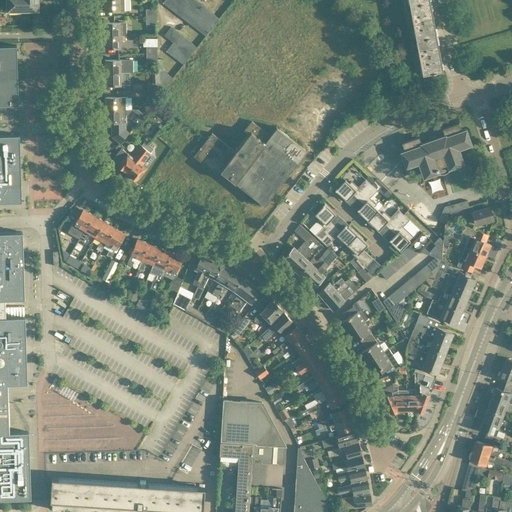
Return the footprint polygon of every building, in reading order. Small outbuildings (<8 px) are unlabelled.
[(6,0),(6,11),(38,10),(38,0),(6,0)] [(124,10),(123,0),(103,0),(104,10),(124,10)] [(177,0),(172,0),(167,6),(171,9),(178,1),(177,0)] [(191,10),(197,2),(195,0),(192,0),(186,7),(191,10)] [(178,1),(171,9),(176,13),(182,4),(178,1)] [(430,1),(409,5),(416,39),(436,36),(430,1)] [(195,14),(202,5),(197,2),(191,10),(195,14)] [(182,4),(176,13),(180,16),(186,7),(182,4)] [(202,5),(195,14),(199,17),(206,8),(202,5)] [(186,7),(180,16),(184,19),(191,10),(186,7)] [(203,20),(210,11),(206,8),(199,17),(203,20)] [(191,10),(184,19),(188,22),(195,14),(191,10)] [(210,11),(203,20),(207,23),(214,15),(210,11)] [(195,14),(188,22),(192,26),(199,17),(195,14)] [(207,23),(212,27),(218,18),(214,15),(207,23)] [(199,17),(192,26),(196,29),(203,20),(199,17)] [(200,32),(207,23),(203,20),(196,29),(200,32)] [(125,35),(125,22),(104,23),(104,35),(125,35)] [(207,23),(200,32),(205,35),(212,27),(207,23)] [(168,39),(175,30),(170,27),(164,35),(168,39)] [(175,30),(168,39),(172,42),(179,33),(175,30)] [(172,42),(177,45),(183,37),(179,33),(172,42)] [(120,47),(120,40),(125,40),(125,35),(104,35),(105,48),(120,47)] [(442,70),(436,36),(416,39),(422,74),(432,72),(435,72),(435,71),(442,70)] [(183,37),(177,45),(181,48),(187,40),(183,37)] [(187,40),(181,48),(185,52),(192,43),(187,40)] [(181,48),(177,45),(172,42),(169,46),(177,53),(181,48)] [(192,43),(185,52),(189,55),(196,47),(192,43)] [(9,432),(8,384),(27,383),(25,316),(6,317),(5,299),(25,299),(23,232),(0,232),(0,202),(22,202),(20,135),(0,135),(0,105),(19,104),(17,45),(0,45),(0,499),(31,498),(29,431),(9,432)] [(177,53),(169,46),(166,51),(174,57),(177,53)] [(181,48),(177,53),(174,57),(178,60),(185,52),(181,48)] [(185,52),(178,60),(182,64),(189,55),(185,52)] [(133,59),(105,60),(105,72),(125,72),(129,72),(133,72),(133,59)] [(160,84),(168,74),(164,71),(163,70),(157,70),(159,83),(160,84)] [(125,72),(105,72),(105,85),(129,84),(129,72),(125,72)] [(164,88),(172,78),(168,74),(160,84),(164,88)] [(125,110),(125,97),(105,97),(105,110),(125,110)] [(158,106),(154,110),(163,117),(167,112),(158,106)] [(125,110),(105,110),(106,122),(112,122),(112,136),(121,143),(127,135),(129,133),(126,131),(126,122),(126,114),(127,114),(137,122),(143,114),(137,110),(125,110)] [(400,152),(405,164),(405,167),(418,162),(423,177),(438,172),(439,172),(442,173),(444,172),(446,171),(448,170),(449,169),(449,168),(463,163),(458,148),(471,144),(465,129),(461,130),(458,123),(442,129),(444,135),(436,138),(435,135),(428,137),(429,140),(420,143),(418,137),(402,143),(404,150),(400,152)] [(263,205),(302,149),(271,127),(260,142),(243,131),(231,148),(209,132),(192,156),(263,205)] [(121,148),(113,157),(120,162),(117,165),(126,173),(149,145),(144,141),(141,145),(140,144),(131,155),(127,153),(121,148)] [(149,145),(126,173),(135,180),(146,167),(142,164),(148,157),(151,153),(150,152),(153,148),(152,148),(149,145)] [(357,199),(371,185),(365,179),(358,187),(355,186),(351,182),(350,183),(349,183),(349,184),(345,180),(337,188),(335,190),(337,192),(344,199),(345,198),(347,199),(348,198),(348,199),(352,194),(357,199)] [(367,220),(377,210),(373,207),(376,204),(369,198),(377,190),(371,185),(357,199),(363,204),(359,209),(358,210),(359,211),(359,212),(367,220)] [(444,207),(438,220),(445,223),(449,212),(469,206),(467,200),(457,203),(448,206),(444,207)] [(323,205),(315,214),(319,218),(317,220),(321,225),(313,234),(320,240),(335,225),(330,220),(334,216),(333,216),(334,215),(333,213),(333,212),(326,205),(324,204),(323,206),(323,205)] [(491,213),(489,207),(465,214),(464,208),(472,206),(469,206),(449,212),(451,218),(465,214),(466,219),(473,217),(475,224),(493,219),(492,217),(493,217),(492,213),(491,213)] [(389,229),(403,215),(397,209),(389,218),(383,212),(381,214),(377,210),(367,220),(376,229),(377,228),(379,230),(380,229),(384,224),(389,229)] [(73,223),(68,232),(79,239),(84,230),(93,216),(92,215),(92,214),(89,212),(88,213),(83,210),(78,218),(77,217),(73,223)] [(410,241),(409,240),(412,237),(402,227),(409,220),(403,215),(389,229),(395,234),(391,239),(390,240),(391,242),(400,251),(410,241)] [(84,230),(79,239),(84,241),(89,233),(95,236),(103,222),(102,221),(102,220),(99,218),(98,219),(93,216),(84,230)] [(106,243),(114,228),(109,225),(109,224),(106,222),(105,223),(103,222),(95,236),(101,240),(96,248),(101,251),(106,243)] [(291,266),(308,247),(307,246),(311,242),(312,243),(312,242),(309,240),(313,236),(299,223),(294,230),(305,241),(297,250),(293,246),(283,259),(291,266)] [(340,230),(335,225),(320,240),(325,245),(333,236),(340,242),(342,240),(347,244),(357,234),(348,226),(347,227),(346,225),(345,226),(344,226),(340,230)] [(488,235),(479,231),(464,225),(461,232),(469,236),(464,247),(485,256),(490,245),(485,243),(488,235)] [(120,242),(124,234),(120,231),(119,230),(116,228),(115,229),(114,228),(106,243),(111,246),(109,250),(106,255),(111,257),(116,249),(117,249),(121,243),(120,242)] [(366,242),(357,234),(347,244),(349,247),(347,249),(356,257),(354,259),(361,267),(363,269),(372,259),(363,249),(366,246),(365,246),(366,245),(365,243),(366,242)] [(319,242),(313,236),(309,240),(312,242),(312,243),(315,246),(319,242)] [(142,260),(148,244),(147,244),(146,242),(143,241),(142,242),(137,240),(133,248),(132,247),(129,254),(130,255),(127,264),(131,266),(133,262),(131,261),(133,256),(141,259),(142,260)] [(150,272),(160,249),(158,248),(157,247),(154,245),(153,246),(148,244),(142,260),(141,259),(139,264),(138,269),(142,270),(145,261),(153,264),(149,272),(150,272)] [(430,253),(429,254),(435,257),(441,259),(442,251),(437,246),(430,253)] [(298,273),(309,261),(305,258),(312,251),(308,247),(291,266),(298,273)] [(407,247),(402,251),(409,259),(419,251),(407,247)] [(480,267),(485,256),(464,247),(456,266),(471,272),(475,264),(480,267)] [(305,281),(332,252),(328,248),(323,253),(319,257),(319,258),(317,261),(313,257),(309,261),(298,273),(305,281)] [(164,269),(170,253),(166,251),(165,250),(162,249),(161,249),(160,249),(150,272),(147,279),(152,281),(150,288),(156,290),(161,278),(162,275),(162,273),(164,269)] [(409,259),(402,251),(398,255),(405,263),(409,259)] [(313,288),(324,276),(320,272),(327,265),(328,265),(337,256),(332,252),(305,281),(313,288)] [(178,266),(182,257),(176,255),(176,254),(173,253),(172,253),(170,253),(164,269),(162,273),(169,276),(167,280),(172,282),(169,288),(178,291),(182,279),(176,276),(180,267),(178,266)] [(197,285),(210,259),(201,255),(194,269),(199,271),(193,283),(197,285)] [(405,263),(398,255),(393,259),(400,267),(405,263)] [(437,269),(441,259),(435,257),(425,265),(432,274),(436,271),(437,269)] [(353,258),(349,261),(357,270),(361,267),(354,259),(353,258)] [(111,259),(101,279),(108,282),(118,263),(111,259)] [(216,296),(231,270),(221,264),(210,259),(197,285),(203,288),(208,276),(213,278),(218,281),(212,293),(216,296)] [(400,267),(393,259),(388,263),(395,271),(400,267)] [(395,271),(388,263),(383,267),(390,275),(395,271)] [(80,270),(87,274),(91,268),(83,264),(80,270)] [(432,274),(425,265),(420,269),(428,277),(432,274)] [(390,275),(383,267),(379,270),(386,279),(390,275)] [(428,277),(420,269),(416,273),(423,281),(425,279),(428,277)] [(475,281),(474,281),(475,279),(459,273),(457,278),(437,269),(436,271),(433,279),(438,281),(440,276),(447,279),(470,289),(472,285),(473,286),(475,281)] [(240,300),(252,284),(242,277),(231,270),(216,296),(221,298),(228,287),(233,290),(238,294),(229,305),(232,307),(234,308),(235,307),(240,300)] [(433,279),(436,271),(432,274),(428,277),(425,279),(431,285),(435,287),(438,281),(433,279)] [(423,281),(416,273),(411,277),(418,285),(423,281)] [(418,285),(411,277),(406,281),(413,289),(418,285)] [(324,300),(344,282),(341,278),(332,285),(329,282),(317,292),(324,300)] [(453,288),(451,292),(448,300),(440,296),(437,301),(445,305),(461,311),(463,307),(464,308),(466,303),(465,303),(466,299),(467,297),(468,298),(470,293),(469,293),(470,289),(447,279),(445,284),(453,288)] [(413,289),(406,281),(401,285),(408,293),(413,289)] [(324,300),(333,310),(345,300),(351,294),(345,288),(348,286),(344,282),(324,300)] [(251,303),(260,291),(252,284),(240,300),(235,307),(234,308),(235,309),(238,312),(247,300),(251,303)] [(408,293),(401,285),(397,289),(404,297),(408,293)] [(426,296),(428,292),(418,288),(416,290),(425,296),(426,296)] [(404,297),(397,289),(392,293),(399,301),(404,297)] [(136,301),(139,293),(128,290),(126,298),(136,301)] [(191,298),(178,292),(173,304),(185,310),(191,298)] [(399,301),(392,293),(387,297),(394,305),(396,304),(399,301)] [(371,300),(378,310),(383,307),(377,297),(371,300)] [(394,305),(387,297),(382,301),(389,310),(394,305)] [(149,307),(138,300),(134,307),(145,313),(149,307)] [(266,327),(282,310),(272,300),(265,308),(263,307),(259,311),(260,312),(253,320),(258,324),(260,321),(266,327)] [(342,321),(348,331),(363,321),(367,319),(356,302),(352,305),(353,307),(343,313),(346,319),(342,321)] [(194,315),(197,309),(188,304),(185,310),(194,315)] [(394,305),(389,310),(397,322),(403,307),(403,306),(396,304),(394,305)] [(446,320),(456,324),(458,318),(460,319),(462,313),(461,313),(461,311),(445,305),(443,311),(435,308),(432,315),(446,321),(446,320)] [(206,314),(197,309),(194,315),(203,319),(206,314)] [(206,314),(203,319),(211,324),(214,319),(216,316),(207,311),(206,314)] [(292,321),(284,313),(260,335),(265,340),(277,329),(280,332),(292,321)] [(245,315),(230,335),(233,339),(234,337),(237,335),(241,330),(242,328),(243,329),(248,322),(247,322),(250,318),(245,315)] [(454,336),(452,335),(452,333),(442,329),(443,326),(439,324),(440,322),(426,316),(423,323),(416,320),(413,329),(418,331),(418,330),(422,332),(422,333),(449,343),(450,339),(452,340),(454,336)] [(223,324),(214,319),(211,324),(220,329),(223,324)] [(370,332),(363,321),(348,331),(355,341),(359,339),(362,344),(373,337),(370,332)] [(223,325),(220,329),(230,335),(232,330),(223,325)] [(302,333),(296,326),(284,335),(288,339),(273,351),(275,354),(280,350),(281,350),(282,349),(290,343),(302,333)] [(413,342),(418,331),(413,329),(409,340),(413,342)] [(310,343),(302,333),(290,343),(282,349),(281,350),(283,354),(288,351),(290,353),(296,349),(297,351),(301,357),(281,369),(283,373),(294,367),(316,352),(310,343)] [(445,352),(449,343),(422,333),(420,338),(432,342),(430,347),(427,354),(413,348),(411,353),(441,364),(445,352)] [(367,362),(383,351),(377,342),(376,342),(373,337),(362,344),(365,349),(361,352),(367,362)] [(437,374),(441,364),(411,353),(413,348),(413,347),(407,344),(406,355),(409,356),(409,358),(424,364),(422,368),(437,374)] [(253,359),(260,352),(256,348),(246,356),(250,362),(253,359)] [(400,364),(389,348),(383,352),(383,351),(367,362),(374,372),(378,369),(382,374),(392,368),(393,370),(400,367),(399,365),(400,364)] [(328,371),(322,362),(316,352),(294,367),(299,375),(308,369),(309,370),(313,376),(302,383),(304,387),(306,386),(328,371)] [(511,359),(507,357),(507,358),(506,358),(504,362),(505,362),(503,367),(511,370),(511,359)] [(253,359),(250,362),(254,370),(259,367),(253,359)] [(262,365),(254,371),(259,378),(267,371),(262,365)] [(511,370),(503,367),(502,371),(501,371),(499,375),(500,375),(500,377),(502,377),(500,382),(510,386),(511,382),(511,381),(511,370)] [(334,382),(328,371),(306,386),(309,390),(318,384),(322,389),(334,382)] [(420,391),(420,384),(418,383),(418,379),(417,379),(417,372),(414,371),(415,395),(406,395),(407,411),(416,410),(416,407),(421,392),(420,391)] [(421,392),(416,407),(416,410),(423,413),(433,384),(433,383),(434,378),(433,377),(425,374),(423,381),(427,382),(426,386),(420,384),(420,391),(421,392)] [(316,399),(304,405),(306,409),(340,393),(334,382),(322,389),(322,391),(314,395),(316,399)] [(511,392),(511,391),(511,386),(510,386),(500,382),(498,387),(496,387),(496,388),(495,388),(493,393),(494,393),(492,397),(511,404),(511,392)] [(407,411),(406,395),(406,390),(398,390),(398,385),(395,386),(395,383),(392,383),(392,384),(393,392),(391,393),(397,408),(397,411),(407,411)] [(272,384),(265,388),(269,396),(276,391),(272,384)] [(397,408),(391,393),(393,392),(392,384),(381,389),(391,414),(397,411),(397,408)] [(274,404),(282,399),(279,393),(270,399),(274,404)] [(322,412),(344,402),(340,393),(306,409),(311,419),(323,414),(322,412)] [(511,404),(492,397),(491,400),(489,405),(490,405),(488,408),(488,410),(487,410),(485,415),(486,415),(484,419),(508,428),(509,426),(510,423),(502,420),(504,414),(506,408),(511,410),(511,404)] [(284,444),(261,402),(222,399),(220,441),(252,442),(251,461),(283,463),(284,444)] [(350,417),(346,407),(331,412),(333,417),(317,423),(318,428),(315,430),(315,431),(325,427),(325,426),(350,417)] [(284,408),(278,412),(282,420),(289,416),(284,408)] [(292,416),(283,421),(288,429),(297,425),(292,416)] [(354,428),(350,417),(325,426),(325,427),(315,431),(317,436),(337,428),(339,433),(354,428)] [(483,422),(481,427),(481,429),(487,431),(497,434),(498,430),(506,433),(508,428),(484,419),(483,422)] [(338,446),(358,440),(355,430),(322,440),(324,447),(337,443),(338,446)] [(475,447),(474,450),(498,458),(500,452),(491,450),(493,445),(483,442),(477,440),(477,442),(476,441),(474,446),(475,447)] [(248,511),(251,461),(252,442),(220,441),(218,466),(237,467),(235,511),(248,511)] [(361,454),(358,442),(327,450),(329,456),(345,452),(346,458),(361,454)] [(304,445),(298,446),(303,457),(308,456),(304,445)] [(321,492),(303,457),(298,446),(296,477),(295,489),(294,503),(293,511),(330,511),(331,510),(328,510),(321,492)] [(498,458),(474,450),(473,453),(472,453),(471,458),(472,458),(471,459),(470,464),(480,468),(485,469),(487,464),(488,459),(497,462),(496,463),(502,465),(504,459),(498,458)] [(364,465),(362,455),(332,463),(333,469),(346,466),(346,470),(364,465)] [(314,458),(307,459),(309,468),(316,467),(314,458)] [(478,472),(480,468),(470,464),(468,469),(478,472)] [(367,478),(365,468),(337,474),(338,481),(350,479),(350,482),(367,478)] [(503,470),(489,469),(488,478),(493,479),(493,478),(498,479),(498,480),(502,480),(503,470)] [(200,511),(201,510),(203,510),(204,487),(52,477),(50,500),(52,500),(51,509),(96,511),(200,511)] [(369,491),(367,481),(337,486),(338,493),(352,491),(353,494),(369,491)] [(277,511),(279,496),(280,497),(281,489),(277,488),(276,496),(273,496),(273,500),(267,499),(266,511),(277,511)] [(470,511),(473,491),(467,490),(466,498),(464,498),(462,507),(459,506),(458,511),(470,511)] [(371,504),(370,494),(370,493),(342,498),(343,508),(371,504)] [(484,511),(485,511),(484,511),(486,494),(481,494),(479,510),(473,510),(472,511),(484,511)] [(266,511),(267,499),(261,499),(261,495),(255,495),(253,511),(266,511)] [(499,511),(500,502),(500,500),(501,496),(494,496),(493,507),(487,507),(486,511),(499,511)] [(507,511),(508,500),(503,500),(500,500),(500,502),(499,511),(507,511)]
